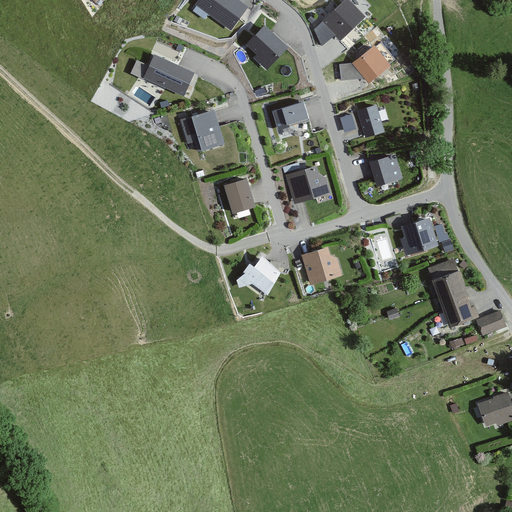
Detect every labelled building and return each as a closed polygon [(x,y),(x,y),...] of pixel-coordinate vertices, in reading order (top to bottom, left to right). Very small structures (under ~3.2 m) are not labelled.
[(236,0),(200,0),(198,4),(231,28),(247,7),(236,0)] [(347,0),(346,0),(316,29),(322,44),(335,32),(341,38),(364,17),(347,0)] [(270,5),(266,13),(277,19),(282,12),(270,5)] [(286,48),(263,26),(246,45),(256,55),(254,58),(267,70),(286,48)] [(381,43),(355,63),(341,65),(342,79),(366,77),(369,80),(395,60),(381,43)] [(193,73),(154,55),(143,79),(182,97),(193,73)] [(304,102),(273,111),(278,127),(308,118),(304,102)] [(383,133),(375,106),(356,112),(364,138),(383,133)] [(187,145),(193,143),(197,153),(224,145),(213,110),(179,121),(187,145)] [(352,114),(341,118),(345,131),(356,128),(352,114)] [(395,157),(371,163),(377,185),(401,178),(395,157)] [(324,179),(318,175),(315,167),(284,176),(294,206),(329,195),(324,179)] [(253,208),(244,180),(224,187),(232,214),(253,208)] [(428,219),(401,228),(404,239),(399,240),(404,256),(437,246),(428,219)] [(341,276),(336,260),(330,258),(327,248),(300,256),(309,285),(341,276)] [(250,265),(244,272),(246,273),(238,280),(240,287),(254,282),(268,293),(279,273),(263,258),(254,268),(250,265)] [(428,269),(448,327),(478,317),(475,307),(471,308),(454,260),(428,269)] [(397,317),(395,310),(386,312),(388,320),(397,317)] [(499,311),(475,321),(482,336),(505,326),(499,311)] [(463,344),(461,338),(449,343),(451,348),(463,344)] [(511,421),(511,407),(507,392),(491,398),(492,399),(477,404),(485,427),(497,423),(498,426),(511,421)]
